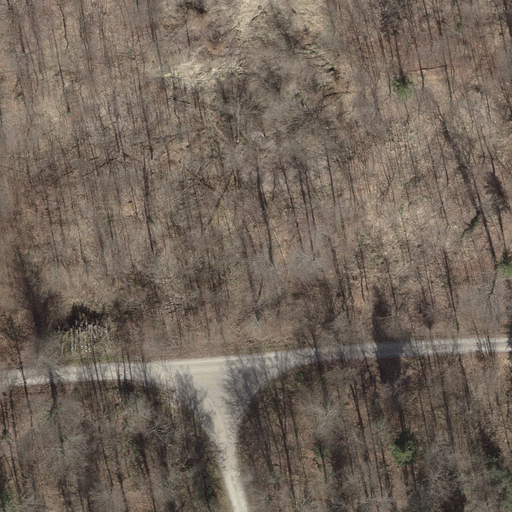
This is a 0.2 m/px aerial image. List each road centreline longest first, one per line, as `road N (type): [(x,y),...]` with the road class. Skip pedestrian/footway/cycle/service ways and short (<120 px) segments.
road 1 (track): [(205,368),(511,348)]
road 2 (track): [(0,383),(205,368)]
road 3 (track): [(205,368),(242,511)]
